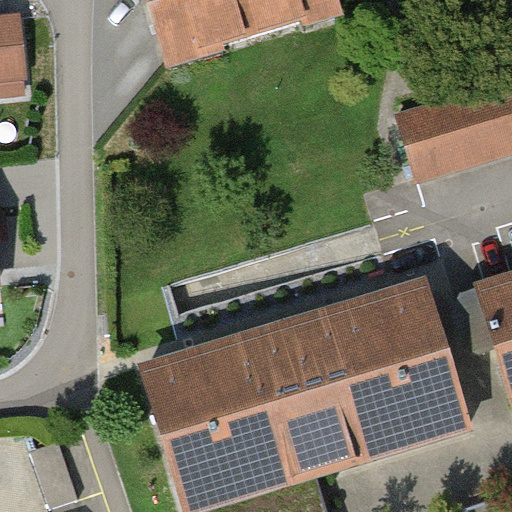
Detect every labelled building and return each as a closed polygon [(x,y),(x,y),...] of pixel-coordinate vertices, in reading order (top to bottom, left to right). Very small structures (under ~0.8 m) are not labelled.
[(141,0),(170,87),(349,31),(339,0),(141,0)] [(0,90),(33,88),(27,30),(0,32),(0,90)] [(511,94),(402,126),(420,190),(511,163),(511,94)] [(511,286),(475,298),(510,420),(511,419),(511,286)] [(431,293),(145,379),(185,511),(329,511),(325,490),(477,444),(431,293)]
